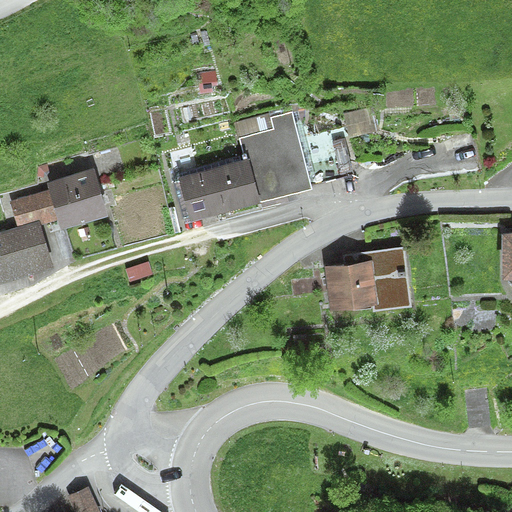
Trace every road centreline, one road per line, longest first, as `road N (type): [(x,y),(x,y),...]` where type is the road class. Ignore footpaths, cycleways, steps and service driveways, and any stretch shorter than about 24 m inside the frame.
road 1 (residential): [(0,308),(148,248),(327,206),(348,217)]
road 2 (tertiary): [(511,452),(440,449),(281,401),(232,409),(199,444)]
road 3 (residential): [(118,443),(139,395),(201,327),(305,239),(348,217)]
road 4 (residential): [(348,217),(436,199),(511,198)]
road 5 (unclassified): [(118,443),(73,467),(20,511)]
